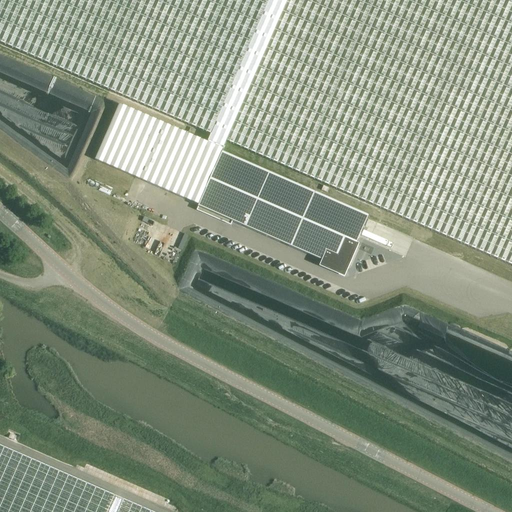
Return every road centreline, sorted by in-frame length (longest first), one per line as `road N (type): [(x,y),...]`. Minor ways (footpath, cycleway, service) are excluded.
road 1 (unclassified): [(491,511),(165,343),(62,271)]
road 2 (unknown): [(511,306),(436,274),(358,285),(327,280),(175,210)]
